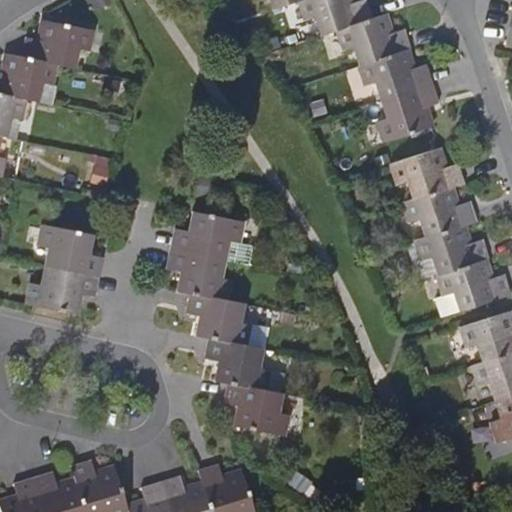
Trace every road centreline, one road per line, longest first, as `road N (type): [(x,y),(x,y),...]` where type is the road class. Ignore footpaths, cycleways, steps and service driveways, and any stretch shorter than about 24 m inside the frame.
road 1 (residential): [(0,390),(7,409),(133,436),(154,421),(151,384),(134,363),(111,356)]
road 2 (residential): [(452,0),(511,176)]
road 3 (residential): [(111,356),(131,226)]
